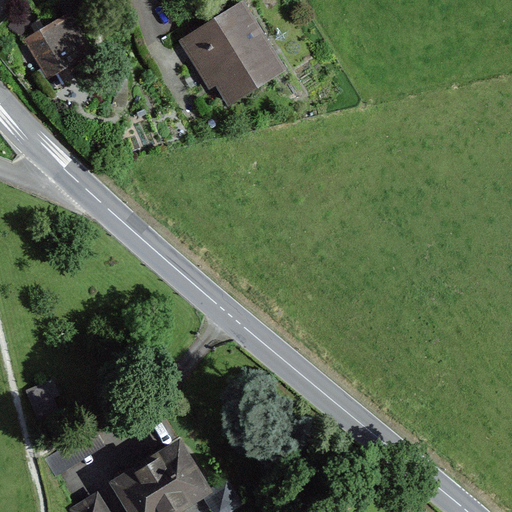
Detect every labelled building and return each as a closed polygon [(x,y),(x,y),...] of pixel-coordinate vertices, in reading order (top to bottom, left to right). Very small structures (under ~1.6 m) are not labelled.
[(216,78),(230,101),(281,69),(242,6),(183,42),(208,82),(216,78)] [(65,79),(95,61),(69,17),(30,40),(50,74),(59,69),(65,79)] [(53,412),(42,386),(29,392),(40,417),(53,412)] [(178,511),(182,508),(184,502),(204,489),(178,446),(118,484),(135,511),(178,511)] [(224,511),(239,503),(226,482),(206,495),(216,511),(224,511)] [(75,509),(76,511),(105,511),(96,496),(75,509)]
